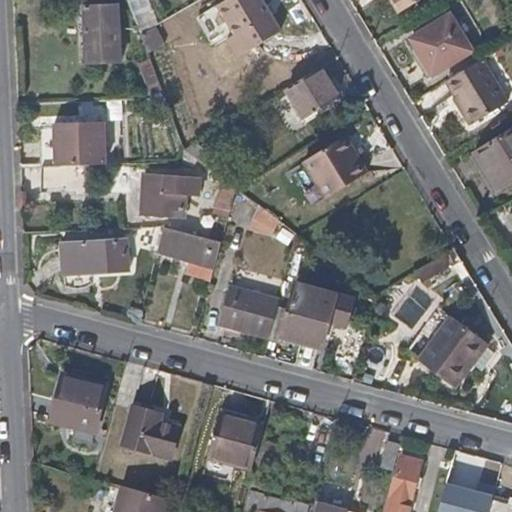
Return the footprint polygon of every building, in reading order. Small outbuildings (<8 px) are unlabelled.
[(120,60),(119,25),(112,25),(112,4),(104,4),(103,0),(82,0),(86,61),(120,60)] [(139,31),(126,0),(103,0),(104,4),(112,4),(112,25),(119,25),(123,25),(128,59),(151,58),(139,31)] [(290,48),(262,0),(223,0),(209,8),(247,75),(290,48)] [(423,0),(390,0),(399,14),(423,0)] [(472,53),(449,16),(411,39),(433,76),(472,53)] [(472,123),(507,102),(485,65),(450,88),(472,123)] [(311,87),(325,78),(320,68),(305,76),(311,87)] [(304,118),(338,98),(325,78),(311,87),(305,76),(286,88),(304,118)] [(106,164),(104,123),(55,126),(55,130),(56,166),(66,166),(106,164)] [(56,166),(55,130),(39,131),(41,167),(56,166)] [(511,183),(511,130),(477,153),(500,191),(511,183)] [(369,177),(345,138),(305,164),(328,201),(369,177)] [(500,191),(477,153),(469,157),(493,195),(500,191)] [(328,201),(305,164),(293,170),(317,208),(328,201)] [(67,193),(66,166),(56,166),(41,167),(42,194),(67,193)] [(185,210),(187,176),(144,173),(141,215),(169,216),(170,210),(185,210)] [(242,185),(232,176),(226,182),(235,190),(242,185)] [(229,211),(235,190),(226,182),(220,178),(214,207),(229,211)] [(184,242),(187,232),(172,228),(169,238),(184,242)] [(153,255),(156,240),(138,236),(135,246),(140,249),(138,252),(153,255)] [(204,267),(209,250),(184,242),(169,238),(164,256),(204,267)] [(129,271),(127,240),(63,243),(64,273),(129,271)] [(146,285),(153,255),(138,252),(132,281),(137,283),(146,285)] [(421,282),(451,264),(445,254),(415,271),(421,282)] [(345,320),(351,299),(295,284),(281,332),(322,343),(330,317),(345,320)] [(267,337),(277,300),(230,287),(221,324),(267,337)] [(378,319),(385,310),(379,307),(373,315),(378,319)] [(466,363),(482,338),(450,316),(421,360),(457,386),(471,367),(466,363)] [(471,367),(488,343),(482,338),(466,363),(471,367)] [(92,427),(103,386),(87,381),(86,385),(59,377),(49,419),(71,425),(67,442),(87,447),(92,427)] [(172,458),(180,428),(159,422),(161,414),(134,406),(124,445),(172,458)] [(252,468),(264,424),(216,411),(201,466),(236,476),(239,464),(252,468)] [(330,440),(337,419),(321,414),(315,437),(330,441),(330,440)] [(394,468),(400,443),(386,440),(379,465),(394,468)] [(407,511),(420,460),(400,455),(386,506),(407,511)] [(145,511),(151,494),(121,486),(113,511),(145,511)] [(277,511),(281,500),(266,496),(267,494),(251,490),(246,506),(254,509),(261,511),(260,511),(277,511)] [(164,511),(168,499),(151,494),(145,511),(164,511)] [(305,511),(307,507),(281,500),(277,511),(305,511)]
